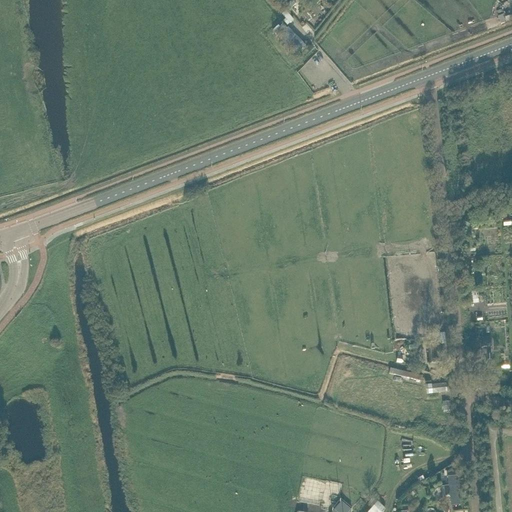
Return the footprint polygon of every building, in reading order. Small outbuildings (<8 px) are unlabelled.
[(287,28),(284,32),(280,28),(274,34),(296,56),(305,46),(287,28)] [(497,299),(498,292),(504,292),(504,287),(489,286),(488,298),(497,299)] [(507,314),(505,300),(489,302),(491,316),(507,314)] [(430,365),(442,364),(440,345),(428,346),(430,365)] [(421,382),(422,377),(390,370),(389,374),(421,382)] [(432,394),(450,392),(449,384),(432,386),(432,394)] [(453,397),(445,396),(445,406),(452,407),(453,397)] [(459,495),(458,494),(457,480),(449,481),(451,496),(459,495)] [(382,511),(385,509),(374,500),(369,507),(371,509),(368,511),(382,511)] [(351,511),(352,511),(341,502),(332,511),(351,511)]
